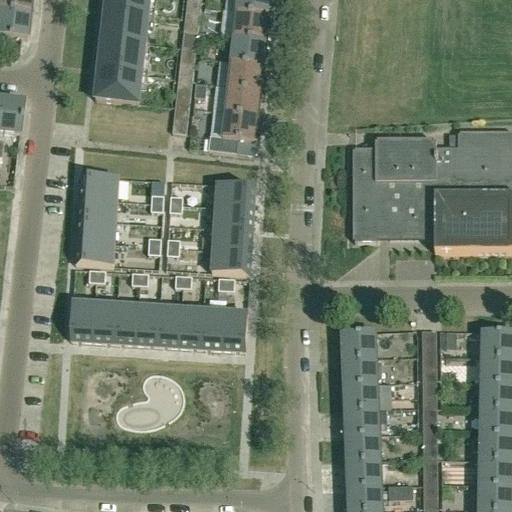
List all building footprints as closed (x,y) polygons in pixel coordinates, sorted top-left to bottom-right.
[(0,0),(0,14),(29,18),(30,0),(0,0)] [(148,20),(150,0),(106,0),(105,15),(148,20)] [(187,0),(186,13),(200,14),(201,2),(187,0)] [(270,20),(271,0),(238,0),(236,16),(270,20)] [(186,13),(183,38),(197,39),(200,14),(186,13)] [(0,14),(0,40),(26,44),(29,18),(0,14)] [(145,50),(148,20),(105,15),(102,45),(145,50)] [(233,42),(267,45),(270,20),(236,16),(233,42)] [(183,38),(181,50),(195,52),(197,39),(183,38)] [(264,71),(267,45),(233,42),(231,67),(264,71)] [(142,80),(145,50),(102,45),(98,75),(142,80)] [(195,52),(181,50),(180,63),(194,64),(195,52)] [(180,63),(176,100),(190,102),(194,64),(180,63)] [(228,92),(261,96),(264,71),(231,67),(228,92)] [(138,110),(142,80),(98,75),(95,105),(138,110)] [(258,121),(261,96),(228,92),(225,118),(258,121)] [(190,102),(176,100),(175,113),(188,114),(190,102)] [(21,106),(0,103),(0,137),(18,139),(21,106)] [(187,127),(188,114),(175,113),(173,125),(187,127)] [(238,145),(256,147),(258,121),(225,118),(222,143),(210,141),(208,156),(236,159),(238,145)] [(187,127),(173,125),(172,138),(186,139),(187,127)] [(511,257),(511,139),(457,140),(457,155),(450,155),(450,154),(435,154),(435,148),(375,148),(375,154),(354,154),(355,247),(378,247),(378,243),(434,243),(434,258),(511,257)] [(82,182),(80,205),(118,207),(119,184),(82,182)] [(218,191),(217,213),(255,216),(256,193),(218,191)] [(152,201),(152,209),(164,210),(164,202),(152,201)] [(171,202),(171,210),(183,211),(183,203),(171,202)] [(80,205),(79,226),(117,229),(118,207),(80,205)] [(163,218),(164,210),(152,209),(151,217),(163,218)] [(171,210),(170,218),(182,219),(183,211),(171,210)] [(217,213),(215,235),(253,237),(255,216),(217,213)] [(79,226),(77,248),(115,250),(117,229),(79,226)] [(215,235),(214,256),(252,259),(253,237),(215,235)] [(149,252),(161,253),(162,245),(150,244),(149,252)] [(168,253),(180,254),(181,246),(169,245),(168,253)] [(77,248),(76,270),(114,273),(115,250),(77,248)] [(149,252),(149,260),(161,261),(161,253),(149,252)] [(180,254),(168,253),(168,262),(180,262),(180,254)] [(214,256),(213,279),(250,281),(252,259),(214,256)] [(98,289),(98,277),(90,276),(90,289),(98,289)] [(98,277),(98,289),(106,289),(106,277),(98,277)] [(133,291),(141,292),(141,279),(133,279),(133,291)] [(141,279),(141,292),(149,292),(149,280),(141,279)] [(176,294),(184,294),(185,282),(176,282),(176,294)] [(193,283),(185,282),(184,294),(192,295),(193,283)] [(219,284),(219,296),(227,297),(227,285),(219,284)] [(236,285),(227,285),(227,297),(235,297),(236,285)] [(74,309),(71,346),(94,348),(96,310),(74,309)] [(96,310),(94,348),(115,349),(118,311),(96,310)] [(118,311),(115,349),(137,351),(139,313),(118,311)] [(139,313),(137,351),(159,352),(161,314),(139,313)] [(161,314),(159,352),(180,353),(182,315),(161,314)] [(182,315),(180,353),(202,355),(204,317),(182,315)] [(204,317),(202,355),(223,356),(226,318),(204,317)] [(226,318),(223,356),(246,357),(248,319),(226,318)] [(428,362),(436,362),(436,337),(428,337),(428,362)] [(511,338),(483,337),(482,363),(511,363),(511,338)] [(343,365),(376,364),(375,338),(342,339),(343,365)] [(428,388),(436,388),(436,362),(428,362),(428,388)] [(482,389),(511,389),(511,363),(482,363),(482,389)] [(344,391),(377,389),(376,364),(343,365),(344,391)] [(451,367),(452,379),(475,378),(474,366),(451,367)] [(429,413),(436,413),(436,388),(428,388),(429,413)] [(345,416),(378,415),(377,389),(344,391),(345,416)] [(511,389),(482,389),(481,414),(511,415),(511,389)] [(429,439),(437,439),(436,413),(429,413),(429,439)] [(480,440),(511,440),(511,415),(481,414),(480,440)] [(346,442),(379,441),(378,415),(345,416),(346,442)] [(511,440),(480,440),(480,466),(511,466),(511,440)] [(347,467),(380,466),(379,441),(346,442),(347,467)] [(348,493),(381,492),(380,466),(347,467),(348,493)] [(511,492),(511,466),(480,466),(479,492),(511,492)] [(454,479),(472,479),(473,468),(454,468),(454,479)] [(348,511),(381,511),(381,492),(348,493),(348,511)] [(511,511),(511,492),(479,492),(478,511),(511,511)]
